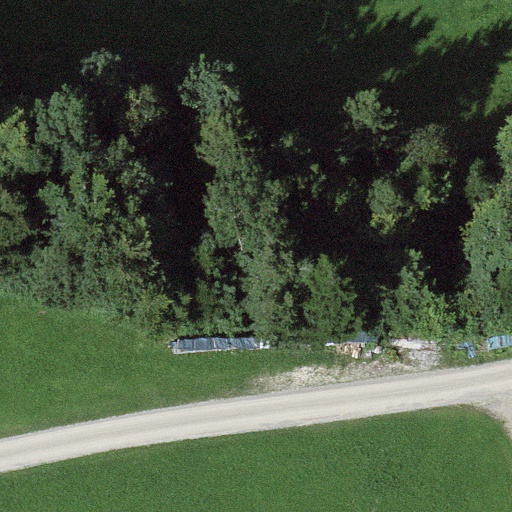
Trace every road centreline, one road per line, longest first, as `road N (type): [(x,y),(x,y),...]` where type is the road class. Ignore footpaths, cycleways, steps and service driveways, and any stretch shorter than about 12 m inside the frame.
road 1 (unclassified): [(0,452),(175,401),(511,382)]
road 2 (track): [(495,387),(511,510)]
